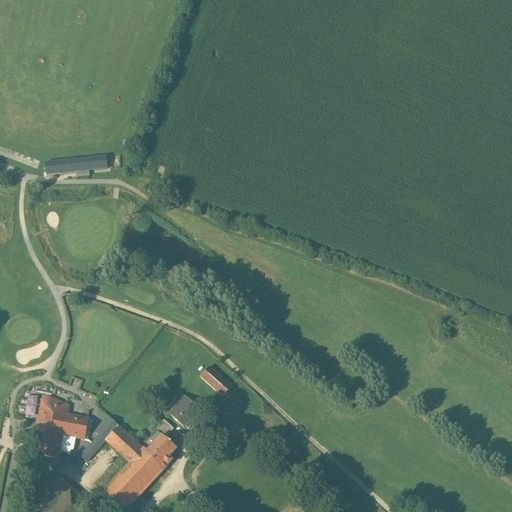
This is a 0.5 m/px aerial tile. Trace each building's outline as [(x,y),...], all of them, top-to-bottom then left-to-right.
[(128,155),(117,156),(117,166),(128,165),(128,155)] [(103,159),(46,165),(47,175),(71,172),(72,177),(80,176),(79,171),(104,169),(103,159)] [(190,353),(182,362),(189,369),(198,359),(190,353)] [(233,388),(210,367),(200,378),(223,399),(233,388)] [(200,411),(185,398),(169,416),(184,429),(200,411)] [(54,402),(49,400),(46,400),(44,401),(43,402),(42,404),(39,422),(42,422),(37,456),(46,458),(58,460),(60,452),(68,453),(73,450),(75,439),(84,440),(88,420),(66,416),(68,408),(54,402)] [(173,430),(164,421),(155,431),(158,433),(165,439),(173,430)] [(122,431),(118,428),(105,442),(130,464),(141,451),(142,450),(122,431)] [(158,433),(150,442),(154,445),(147,453),(143,449),(142,450),(141,451),(163,471),(172,461),(171,460),(171,461),(168,458),(176,450),(165,439),(158,433)] [(85,448),(77,458),(76,457),(69,464),(78,472),(93,456),(85,448)] [(130,464),(100,496),(118,511),(125,511),(163,471),(141,451),(130,464)] [(58,460),(46,458),(45,464),(57,467),(58,460)] [(26,462),(20,461),(16,482),(21,483),(26,462)] [(58,476),(32,503),(41,511),(51,511),(73,489),(58,476)] [(51,511),(90,511),(93,509),(73,489),(51,511)]
